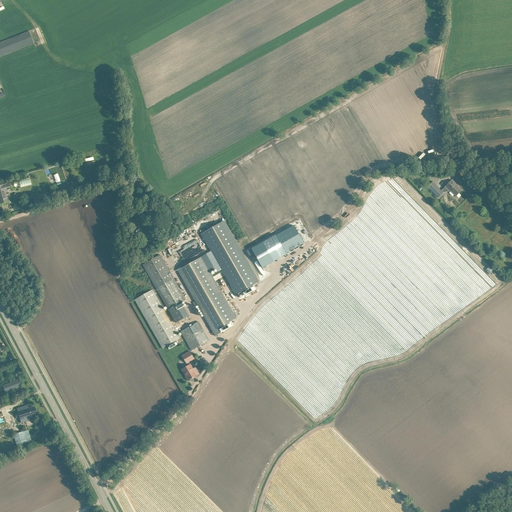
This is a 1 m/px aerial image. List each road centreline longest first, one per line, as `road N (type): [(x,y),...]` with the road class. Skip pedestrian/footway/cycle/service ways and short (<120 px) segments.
road 1 (track): [(511,221),(444,145),(437,86),(446,0)]
road 2 (secondary): [(109,511),(0,304)]
